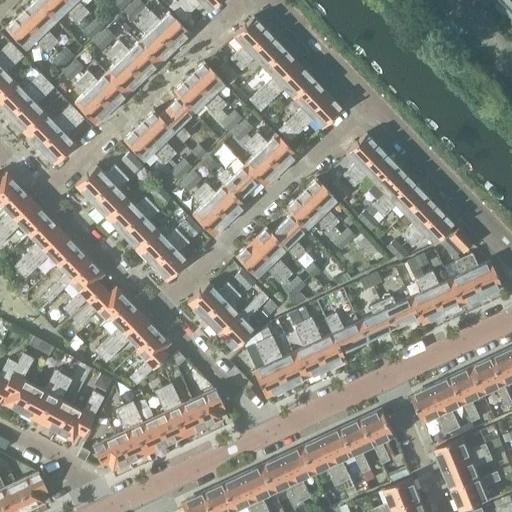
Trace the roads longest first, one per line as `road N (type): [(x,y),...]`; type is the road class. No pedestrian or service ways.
road 1 (residential): [(158,305),(376,101)]
road 2 (residential): [(45,189),(243,0)]
road 3 (residential): [(511,254),(376,101)]
road 4 (residential): [(271,426),(158,305)]
road 5 (residential): [(158,305),(45,189)]
road 6 (residential): [(135,489),(271,426)]
road 7 (residential): [(443,511),(389,372)]
road 8 (residential): [(376,101),(277,0)]
road 9 (residential): [(109,503),(56,452),(0,424)]
road 10 (residential): [(389,372),(511,319)]
road 11 (residential): [(271,426),(389,372)]
